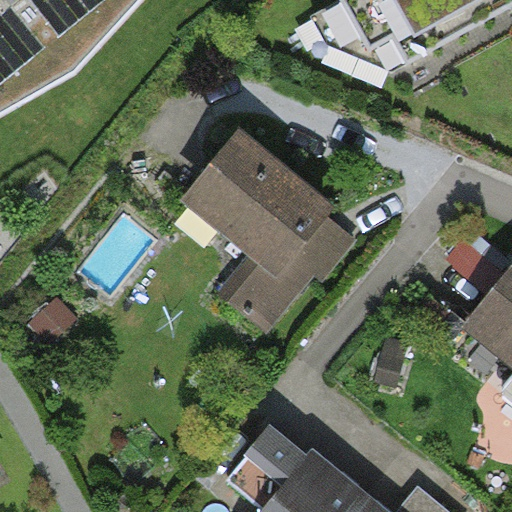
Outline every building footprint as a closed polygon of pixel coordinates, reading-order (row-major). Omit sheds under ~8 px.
[(0,0),(0,89),(63,52),(112,0),(0,0)] [(511,11),(511,0),(356,0),(338,11),(385,88),(511,11)] [(350,230),(241,140),(183,210),(230,249),(204,281),(265,332),(350,230)] [(511,279),(469,336),(511,368),(511,279)] [(263,511),(273,511),(312,463),(269,430),(229,483),(263,511)] [(273,511),(374,511),(333,480),(312,463),(273,511)] [(448,511),(420,489),(399,511),(448,511)]
